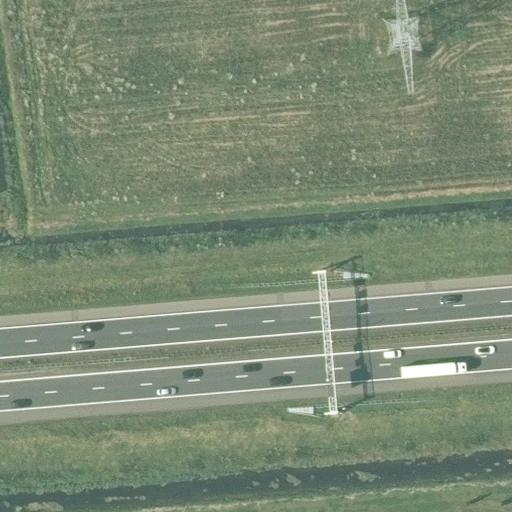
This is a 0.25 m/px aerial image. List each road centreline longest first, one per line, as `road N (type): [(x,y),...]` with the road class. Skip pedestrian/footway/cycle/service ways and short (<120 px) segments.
road 1 (motorway): [(0,396),(511,353)]
road 2 (motorway): [(511,309),(0,346)]
